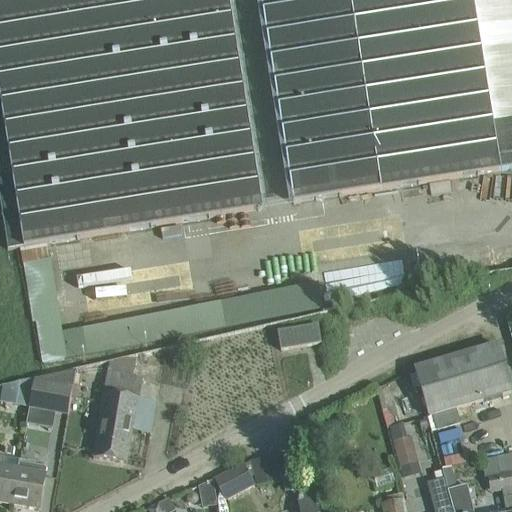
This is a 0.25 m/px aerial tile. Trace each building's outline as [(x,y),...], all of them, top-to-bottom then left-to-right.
[(0,0),(0,95),(5,128),(0,128),(0,204),(7,251),(24,248),(24,249),(47,245),(56,244),(88,239),(122,234),(262,211),(228,0),(0,0)] [(511,0),(260,0),(293,205),(511,169),(511,0)] [(280,352),(321,345),(318,327),(277,333),(280,352)] [(415,370),(429,418),(426,420),(430,432),(437,430),(437,431),(459,425),(455,411),(511,394),(497,346),(415,370)] [(134,378),(137,361),(129,360),(109,364),(104,391),(96,440),(93,459),(126,465),(133,429),(141,430),(140,433),(150,435),(154,415),(156,405),(139,402),(144,380),(134,378)] [(35,380),(31,410),(66,415),(72,373),(35,380)] [(2,387),(0,401),(0,404),(30,410),(35,380),(2,387)] [(400,470),(418,465),(416,461),(410,438),(407,439),(404,429),(390,433),(400,470)] [(288,454),(293,477),(304,475),(298,452),(288,454)] [(276,457),(281,480),(293,477),(288,454),(276,457)] [(443,470),(451,469),(464,466),(462,456),(441,461),(443,470)] [(502,493),(505,510),(505,511),(511,511),(511,485),(510,474),(511,473),(511,456),(497,459),(500,476),(488,478),(491,495),(502,493)] [(0,505),(14,507),(22,461),(19,460),(19,461),(0,457),(0,505)] [(281,480),(276,457),(264,460),(269,483),(281,480)] [(269,483),(264,460),(251,463),(256,486),(269,483)] [(34,463),(22,461),(14,507),(39,511),(46,469),(34,466),(34,463)] [(253,488),(242,467),(213,482),(224,503),(253,488)] [(505,511),(505,510),(496,511),(473,511),(467,487),(456,490),(451,469),(443,470),(447,488),(453,511),(505,511)] [(453,511),(447,488),(432,491),(436,511),(453,511)] [(317,511),(313,492),(294,497),(297,511),(317,511)] [(405,511),(404,501),(382,505),(383,511),(405,511)]
